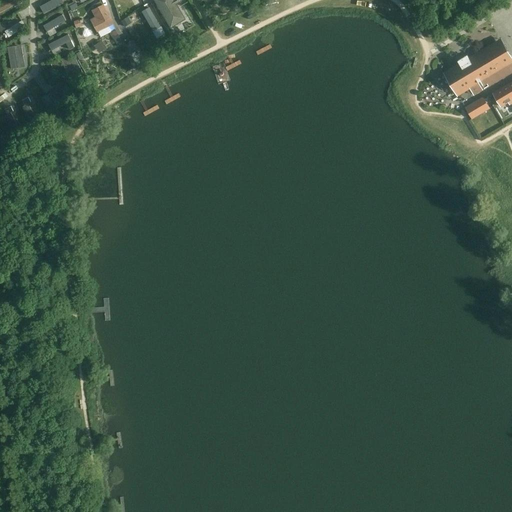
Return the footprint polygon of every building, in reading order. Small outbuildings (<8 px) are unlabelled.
[(18,2),(17,0),(4,0),(0,2),(0,12),(19,2),(19,1),(18,2)] [(62,0),(51,0),(40,6),(44,13),(64,3),(62,0)] [(155,0),(172,27),(186,18),(176,1),(178,0),(155,0)] [(91,19),(98,31),(111,24),(101,5),(92,10),(96,17),(91,19)] [(159,27),(150,8),(141,12),(150,31),(159,27)] [(119,16),(122,22),(128,19),(125,13),(119,16)] [(63,14),(44,25),(47,31),(54,27),(66,20),(63,14)] [(19,16),(3,27),(7,33),(23,22),(19,16)] [(107,42),(109,44),(115,40),(110,30),(95,38),(99,46),(107,42)] [(68,34),(49,44),(52,50),(59,46),(66,43),(69,49),(74,46),(71,40),(68,34)] [(94,38),(85,43),(90,52),(99,47),(94,38)] [(511,71),(511,57),(504,44),(501,39),(469,58),(467,55),(458,60),(460,63),(444,73),(457,95),(470,87),(474,94),(511,71)] [(15,46),(8,47),(11,68),(18,67),(17,62),(24,61),(22,47),(15,48),(15,46)] [(67,57),(61,60),(67,77),(74,75),(67,57)] [(511,81),(493,93),(501,106),(511,100),(511,101),(511,81)] [(42,96),(50,112),(63,105),(56,90),(42,96)] [(25,105),(22,106),(32,126),(38,122),(28,103),(31,102),(28,97),(22,100),(25,105)] [(489,108),(484,99),(479,103),(484,111),(489,108)] [(7,114),(5,115),(15,135),(21,132),(11,112),(13,111),(11,106),(5,109),(7,114)]
